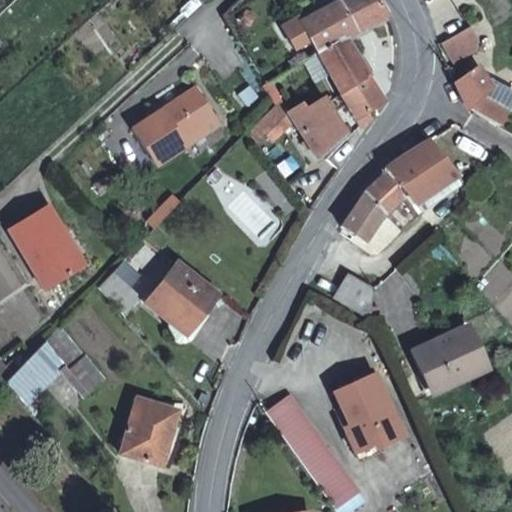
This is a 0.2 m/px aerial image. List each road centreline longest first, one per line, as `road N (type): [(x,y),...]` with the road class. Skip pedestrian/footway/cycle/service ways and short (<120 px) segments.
road 1 (residential): [(399,0),(421,60),(406,106),(265,324),(226,406),(205,511)]
road 2 (unknown): [(242,0),(44,177)]
